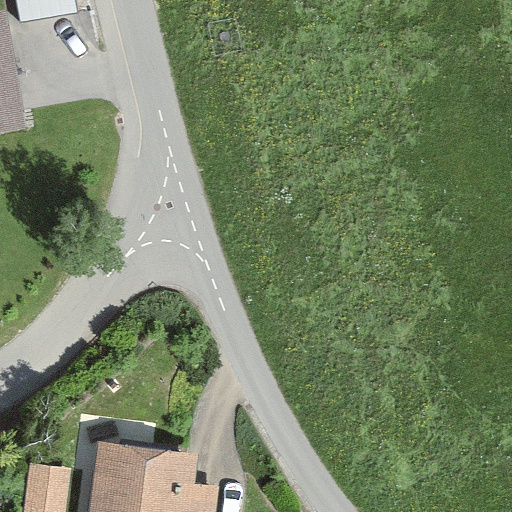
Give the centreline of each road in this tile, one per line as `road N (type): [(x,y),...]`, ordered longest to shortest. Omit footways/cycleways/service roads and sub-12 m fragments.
road 1 (unclassified): [(342,511),(289,439),(180,203)]
road 2 (unclassified): [(180,203),(49,343),(0,383)]
road 3 (unclassified): [(180,203),(130,0)]
